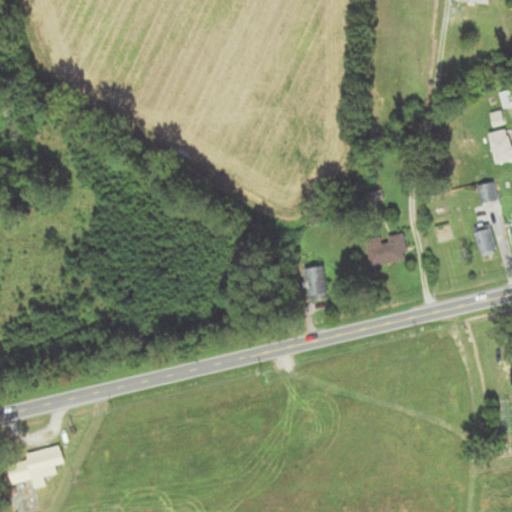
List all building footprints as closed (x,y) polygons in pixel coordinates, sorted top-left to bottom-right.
[(511,90),(502,94),(508,110),(511,108),(511,90)] [(506,124),(503,112),(494,114),(497,126),(506,124)] [(511,163),(511,130),(496,130),(496,163),(511,163)] [(480,187),(486,204),(501,200),(495,182),(480,187)] [(500,252),(491,225),(476,230),(486,257),(500,252)] [(369,240),(374,267),(411,260),(406,232),(369,240)] [(331,296),(328,266),(307,268),(311,299),(331,296)] [(67,464),(63,447),(28,454),(29,459),(10,463),(14,484),(36,479),(38,486),(46,484),(43,469),(67,464)]
